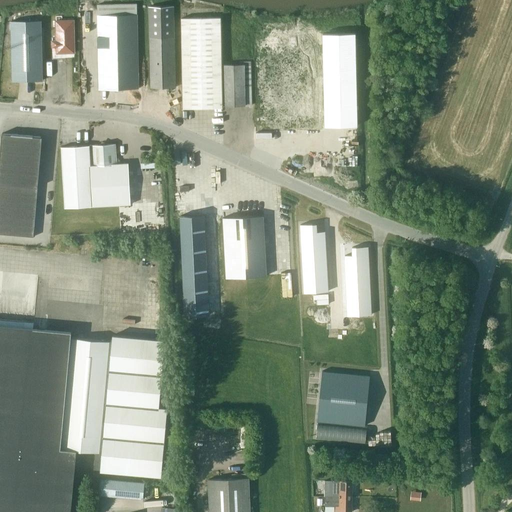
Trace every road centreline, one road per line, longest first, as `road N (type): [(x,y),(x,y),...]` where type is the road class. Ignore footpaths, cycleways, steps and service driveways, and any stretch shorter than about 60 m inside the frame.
road 1 (unclassified): [(491,260),(388,226),(149,122),(0,107)]
road 2 (unclassified): [(469,511),(463,366),(491,260)]
